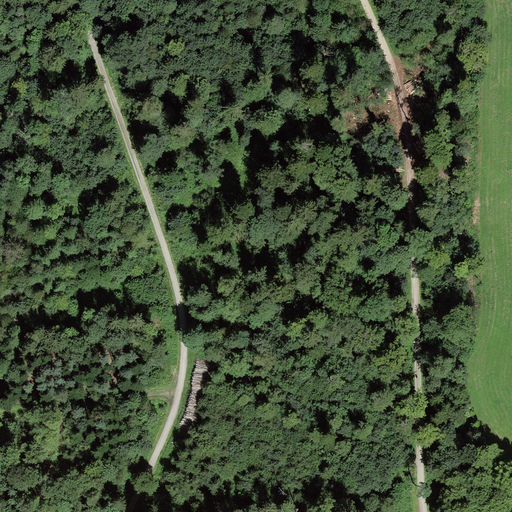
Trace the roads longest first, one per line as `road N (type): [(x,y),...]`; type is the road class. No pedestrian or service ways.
road 1 (track): [(126,511),(167,416),(179,339),(173,287),(76,0)]
road 2 (track): [(362,0),(400,96),(429,511)]
road 3 (track): [(170,397),(14,413)]
